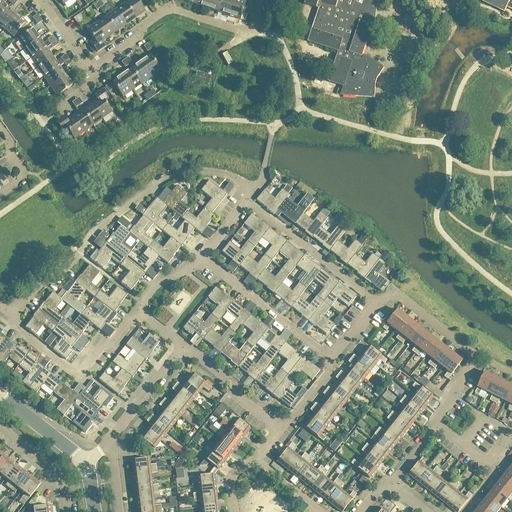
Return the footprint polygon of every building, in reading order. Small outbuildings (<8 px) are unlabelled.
[(145,11),(136,0),(128,0),(124,3),(135,18),(145,11)] [(207,8),(209,0),(197,0),(196,5),(207,8)] [(218,12),(221,0),(209,0),(207,8),(218,12)] [(229,16),(233,0),(221,0),(218,12),(229,16)] [(240,19),(246,2),(240,0),(233,0),(229,16),(240,19)] [(338,51),(328,82),(329,82),(329,81),(344,86),(340,95),(374,97),(375,84),(377,79),(384,68),(365,55),(364,57),(361,56),(371,26),(372,26),(371,25),(377,2),(376,0),(305,0),(304,4),(318,9),(308,41),(338,51)] [(511,0),(478,0),(504,12),(507,8),(511,10),(511,0)] [(135,18),(124,3),(115,9),(126,25),(135,18)] [(0,25),(4,29),(16,15),(7,7),(0,16),(0,25)] [(301,19),(312,21),(313,9),(303,8),(301,19)] [(126,25),(115,9),(106,16),(117,31),(126,25)] [(71,19),(75,26),(87,20),(83,13),(71,19)] [(13,37),(25,22),(16,15),(4,29),(13,37)] [(117,31),(106,16),(96,23),(107,38),(117,31)] [(107,38),(96,23),(87,29),(94,40),(90,43),(93,46),(96,51),(97,52),(105,46),(102,42),(107,38)] [(24,49),(39,38),(32,29),(17,40),(24,49)] [(43,44),(39,38),(24,49),(30,59),(46,48),(51,44),(48,41),(48,40),(43,44)] [(37,68),(52,57),(46,48),(30,59),(37,68)] [(11,58),(5,50),(3,52),(0,56),(0,57),(5,62),(11,58)] [(232,63),(226,52),(222,55),(226,62),(228,65),(232,63)] [(161,71),(150,55),(140,62),(151,77),(161,71)] [(56,62),(52,57),(37,68),(44,77),(59,66),(64,63),(61,60),(61,59),(56,62)] [(404,57),(389,96),(404,101),(418,62),(404,57)] [(11,59),(7,62),(13,71),(18,68),(11,59)] [(151,77),(140,62),(131,69),(142,84),(151,77)] [(50,86),(65,76),(59,66),(44,77),(50,86)] [(142,84),(131,69),(121,75),(132,91),(142,84)] [(207,84),(210,77),(197,72),(195,80),(194,79),(194,80),(207,85),(208,84),(207,84)] [(132,91),(121,75),(112,82),(123,97),(132,91)] [(57,96),(72,85),(65,76),(50,86),(57,96)] [(29,79),(23,83),(26,87),(32,83),(29,79)] [(112,112),(104,101),(108,98),(102,89),(94,95),(97,100),(91,103),(102,119),(112,112)] [(102,119),(91,103),(82,110),(93,125),(102,119)] [(93,125),(82,110),(73,117),(83,132),(93,125)] [(83,132),(73,117),(67,120),(64,116),(56,121),(62,131),(66,128),(74,139),(83,132)] [(8,179),(1,168),(0,166),(0,178),(3,183),(8,179)] [(211,214),(227,194),(220,189),(219,189),(208,181),(200,191),(211,199),(204,208),(211,214)] [(286,185),(283,190),(288,194),(292,189),(286,185)] [(180,202),(186,194),(177,186),(168,196),(167,196),(162,202),(162,203),(167,206),(166,207),(181,218),(187,211),(187,212),(189,209),(180,202)] [(277,210),(285,200),(287,198),(289,195),(288,194),(283,190),(282,190),(275,199),(264,190),(256,200),(267,209),(266,209),(273,215),(274,214),(277,210)] [(166,207),(167,206),(162,203),(162,202),(157,198),(148,209),(148,208),(142,216),(143,216),(153,224),(162,231),(167,224),(165,222),(158,217),(166,207)] [(295,223),(303,213),(303,214),(310,204),(303,199),(297,206),(287,198),(285,200),(277,210),(274,214),(278,217),(281,214),(294,224),(295,224),(295,223)] [(194,203),(190,210),(195,213),(199,206),(194,203)] [(206,226),(214,216),(211,214),(204,208),(196,218),(187,212),(187,211),(181,218),(184,221),(194,228),(194,229),(201,234),(206,227),(206,226)] [(324,208),(320,212),(326,217),(330,213),(324,208)] [(312,237),(320,227),(327,218),(326,217),(320,212),(313,222),(303,214),(303,213),(295,223),(295,224),(305,232),(304,232),(312,238),(312,237)] [(261,238),(269,228),(270,228),(263,222),(262,223),(251,214),(243,224),(254,233),(247,242),(254,247),(261,238)] [(153,224),(143,216),(135,226),(134,226),(129,232),(129,233),(130,234),(139,241),(144,246),(148,248),(148,249),(148,248),(154,241),(145,234),(153,224)] [(186,239),(194,229),(194,228),(184,221),(176,231),(167,224),(162,231),(170,238),(171,238),(181,246),(180,246),(181,247),(187,240),(186,239)] [(131,251),(139,241),(130,234),(129,233),(129,232),(120,226),(112,237),(111,236),(106,243),(125,258),(131,251)] [(329,251),(337,241),(345,232),(337,226),(330,235),(320,227),(312,237),(322,245),(322,246),(329,252),(329,251)] [(278,252),(286,242),(287,241),(280,236),(279,237),(269,228),(261,238),(271,246),(264,255),(271,261),(278,252)] [(236,233),(233,237),(240,243),(243,239),(236,233)] [(361,237),(357,242),(362,246),(366,241),(361,237)] [(181,246),(171,238),(170,238),(162,248),(154,241),(148,248),(148,249),(158,256),(167,264),(173,257),(172,256),(180,246),(181,246)] [(346,265),(347,265),(354,255),(355,255),(362,246),(357,242),(355,240),(348,249),(337,241),(329,251),(340,259),(339,260),(346,265)] [(239,266),(247,256),(254,247),(247,242),(240,250),(229,242),(221,252),(232,260),(232,261),(239,267),(239,266)] [(296,266),(303,256),(304,256),(304,255),(297,250),(286,242),(278,252),(289,260),(282,269),(289,275),(296,266)] [(125,258),(106,243),(100,250),(101,250),(92,261),(103,269),(111,258),(120,265),(125,258)] [(150,266),(158,256),(148,249),(148,248),(144,246),(136,256),(131,251),(125,258),(145,274),(150,267),(150,266)] [(389,282),(379,274),(392,257),(385,251),(379,259),(378,260),(363,279),(370,284),(371,284),(381,292),(389,282)] [(347,265),(357,273),(356,274),(363,279),(378,260),(379,259),(372,254),(365,263),(355,255),(354,255),(347,265)] [(256,280),(264,270),(271,261),(264,255),(257,264),(247,256),(239,266),(249,274),(249,275),(256,280),(257,280),(256,280)] [(313,279),(321,269),(321,270),(322,269),(314,263),(314,264),(304,256),(303,256),(296,266),(306,274),(299,283),(306,288),(308,285),(313,280),(313,279)] [(139,281),(145,274),(125,258),(120,265),(129,272),(120,283),(130,291),(139,280),(139,281)] [(85,291),(94,298),(100,290),(94,286),(101,277),(98,274),(99,273),(89,265),(81,276),(80,275),(74,282),(75,283),(75,282),(85,290),(85,291)] [(274,293),(282,283),(282,284),(289,275),(282,269),(275,278),(264,270),(256,280),(257,280),(267,288),(266,289),(273,294),(274,294),(274,293)] [(323,302),(339,282),(332,277),(331,278),(321,270),(321,269),(313,279),(313,280),(323,288),(316,296),(323,302)] [(85,290),(75,282),(75,283),(67,293),(66,292),(66,293),(61,299),(62,300),(62,301),(68,305),(71,308),(75,311),(80,315),(81,315),(86,308),(77,301),(85,291),(85,290)] [(356,297),(345,289),(345,288),(339,282),(323,302),(330,307),(337,299),(348,307),(356,297)] [(291,307),(299,297),(306,288),(299,283),(292,292),(282,284),(282,283),(274,293),(274,294),(284,302),(283,302),(291,308),(291,307)] [(118,305),(127,295),(117,287),(108,297),(100,290),(94,298),(103,304),(103,305),(113,312),(113,313),(114,313),(119,306),(118,305)] [(225,311),(233,301),(233,302),(234,301),(227,295),(226,296),(215,287),(207,297),(218,306),(211,315),(218,320),(225,312),(225,311)] [(60,293),(57,296),(61,299),(66,293),(62,290),(60,293)] [(54,311),(62,301),(62,300),(61,299),(57,296),(53,292),(44,303),(43,302),(38,309),(58,325),(63,318),(54,311)] [(308,321),(323,302),(316,296),(309,305),(299,297),(291,307),(301,315),(301,316),(308,321)] [(242,325),(250,315),(251,315),(244,309),(243,310),(233,302),(233,301),(225,311),(225,312),(235,320),(228,328),(235,334),(242,325)] [(334,325),(323,316),(330,307),(323,302),(308,321),(314,327),(315,326),(326,335),(334,325)] [(71,308),(68,305),(60,315),(63,317),(66,314),(71,308)] [(113,313),(113,312),(103,305),(95,315),(86,308),(81,315),(90,322),(90,323),(100,330),(105,323),(106,321),(110,323),(116,315),(114,313),(113,313)] [(58,325),(38,309),(33,316),(33,317),(25,327),(35,335),(43,325),(49,329),(52,332),(58,325)] [(394,330),(405,316),(397,310),(382,328),(386,331),(390,326),(394,330)] [(63,318),(58,325),(85,347),(90,341),(82,335),(83,333),(82,333),(90,323),(90,322),(81,315),(80,315),(72,325),(63,318)] [(203,339),(211,329),(218,320),(211,315),(204,324),(193,315),(185,325),(196,334),(203,340),(203,339)] [(260,339),(267,329),(268,329),(268,328),(261,323),(250,315),(242,325),(253,333),(246,342),(253,348),(260,339)] [(345,328),(352,320),(346,315),(339,323),(345,328)] [(399,341),(413,323),(405,316),(394,330),(399,334),(395,338),(399,341)] [(411,343),(421,329),(413,323),(399,341),(402,344),(406,339),(411,343)] [(85,347),(58,325),(52,332),(61,339),(53,349),(63,357),(71,347),(72,347),(73,346),(81,352),(85,347)] [(220,353),(228,343),(235,334),(228,328),(221,337),(211,329),(203,339),(213,347),(213,348),(220,354),(221,353),(220,353)] [(277,353),(285,343),(286,342),(278,336),(278,337),(268,329),(267,329),(260,339),(270,347),(263,356),(270,362),(277,353)] [(415,354),(429,336),(421,329),(411,343),(415,346),(411,351),(415,354)] [(0,353),(10,341),(3,335),(2,336),(0,334),(0,353)] [(49,346),(55,338),(50,334),(44,342),(49,346)] [(150,353),(159,342),(149,334),(140,345),(131,338),(126,345),(132,350),(135,352),(145,360),(145,361),(151,353),(150,353)] [(427,355),(437,342),(429,336),(415,354),(418,356),(422,352),(427,355)] [(29,352),(21,345),(18,349),(16,347),(16,346),(10,341),(0,353),(0,365),(1,366),(8,357),(19,365),(29,352)] [(238,367),(245,357),(246,357),(253,348),(246,342),(239,351),(228,343),(220,353),(221,353),(231,361),(230,362),(237,367),(238,367)] [(431,366),(445,348),(437,342),(427,355),(431,359),(427,364),(431,366)] [(287,375),(303,356),(296,350),(295,351),(285,343),(277,353),(287,361),(280,370),(287,375)] [(386,360),(368,346),(362,354),(375,365),(379,360),(384,364),(386,360)] [(443,368),(453,355),(445,348),(431,366),(434,369),(438,364),(443,368)] [(121,369),(131,377),(132,378),(137,371),(137,370),(145,360),(135,352),(132,350),(124,360),(118,355),(112,362),(121,369)] [(29,352),(19,365),(29,373),(22,383),(29,388),(44,368),(37,363),(37,364),(35,362),(37,358),(29,352)] [(375,365),(362,354),(358,359),(353,355),(350,358),(369,373),(375,365)] [(447,379),(461,361),(453,355),(443,368),(447,372),(444,377),(447,379)] [(255,380),(263,370),(270,362),(263,356),(256,365),(246,357),(245,357),(238,367),(248,375),(247,376),(255,381),(255,380)] [(320,370),(309,362),(309,361),(303,356),(287,375),(294,381),(301,372),(312,380),(320,370)] [(369,373),(350,358),(348,362),(353,366),(349,370),(362,381),(369,373)] [(61,383),(51,374),(44,368),(29,388),(36,394),(43,384),(53,393),(61,383)] [(123,388),(131,377),(121,369),(113,380),(104,372),(98,380),(118,395),(124,388),(123,388)] [(272,395),(287,375),(280,370),(273,379),(263,370),(255,380),(265,389),(272,395)] [(362,381),(349,370),(345,375),(340,371),(338,374),(356,389),(362,381)] [(23,377),(14,371),(11,374),(15,378),(17,379),(20,381),(23,377)] [(487,392),(495,377),(485,372),(475,393),(479,395),(481,389),(487,392)] [(210,388),(192,373),(186,382),(199,392),(203,387),(208,391),(210,388)] [(356,389),(338,374),(335,378),(340,382),(336,386),(350,397),(356,389)] [(298,398),(287,390),(294,381),(287,375),(272,395),(278,400),(279,399),(290,408),(298,398)] [(418,382),(424,387),(429,381),(422,376),(418,382)] [(493,402),(504,382),(495,377),(487,392),(492,395),(489,400),(493,402)] [(101,406),(110,395),(100,387),(91,398),(85,393),(93,382),(91,380),(79,396),(77,398),(97,413),(102,407),(101,406)] [(199,392),(186,382),(182,386),(177,382),(174,386),(193,400),(199,392)] [(394,382),(389,388),(398,395),(403,389),(394,382)] [(505,401),(511,387),(511,385),(504,382),(493,402),(497,404),(500,399),(505,401)] [(72,405),(77,398),(79,396),(72,390),(72,391),(61,383),(53,393),(63,401),(56,410),(63,416),(64,416),(72,405)] [(433,397),(415,383),(412,386),(417,390),(413,395),(426,405),(433,397)] [(441,392),(430,384),(426,388),(437,397),(441,392)] [(193,400),(174,386),(172,389),(176,393),(173,398),(186,408),(193,400)] [(350,397),(336,386),(333,391),(328,387),(325,390),(343,405),(350,397)] [(343,405),(325,390),(322,394),(327,398),(323,402),(337,413),(343,405)] [(382,397),(396,406),(400,400),(386,391),(382,397)] [(426,405),(413,395),(409,400),(404,396),(402,399),(420,414),(426,405)] [(91,420),(97,413),(77,398),(72,405),(81,412),(72,422),(82,430),(91,420)] [(186,408),(173,398),(169,402),(164,398),(162,402),(180,416),(186,408)] [(420,414),(402,399),(399,403),(404,406),(400,411),(414,422),(420,414)] [(180,416),(162,402),(159,405),(164,409),(160,414),(173,424),(180,416)] [(337,413),(323,402),(320,407),(315,403),(312,407),(330,421),(337,413)] [(220,417),(227,407),(222,403),(214,412),(220,417)] [(330,421),(312,407),(310,410),(314,414),(311,418),(324,429),(330,421)] [(450,410),(445,419),(452,423),(457,415),(450,410)] [(414,422),(400,411),(397,416),(392,412),(389,415),(407,430),(414,422)] [(173,424),(160,414),(156,418),(152,414),(149,418),(167,432),(173,424)] [(250,429),(232,414),(229,418),(234,422),(230,427),(243,437),(250,429)] [(407,430),(389,415),(386,418),(391,422),(388,427),(401,438),(407,430)] [(167,432),(149,418),(146,421),(151,425),(147,430),(161,440),(167,432)] [(324,429),(311,418),(304,427),(322,441),(325,438),(320,434),(324,429)] [(356,424),(363,430),(367,424),(360,419),(356,424)] [(215,422),(213,426),(219,431),(221,427),(219,425),(215,422)] [(211,425),(209,428),(216,434),(219,431),(213,426),(211,425)] [(243,437),(230,427),(226,431),(221,427),(219,431),(237,445),(243,437)] [(401,438),(388,427),(384,432),(379,428),(376,431),(395,446),(401,438)] [(154,449),(161,440),(147,430),(141,438),(149,445),(150,455),(155,455),(154,449)] [(303,430),(298,436),(306,442),(310,436),(303,430)] [(237,445),(219,431),(216,434),(221,438),(217,443),(231,453),(237,445)] [(395,446),(376,431),(374,435),(378,438),(375,443),(388,454),(395,446)] [(197,434),(193,439),(197,443),(201,438),(197,434)] [(231,453),(217,443),(214,447),(209,443),(206,447),(224,461),(231,453)] [(285,468),(296,454),(291,451),(295,446),(291,443),(277,461),(285,468)] [(388,454),(375,443),(371,448),(366,444),(364,447),(382,462),(388,454)] [(317,444),(312,454),(317,456),(322,447),(317,444)] [(332,444),(329,448),(334,452),(337,448),(332,444)] [(178,447),(175,451),(180,455),(184,450),(178,446),(178,447)] [(215,485),(214,474),(224,461),(206,447),(203,450),(208,454),(204,459),(214,467),(208,475),(197,476),(198,487),(215,485)] [(382,462),(364,447),(361,451),(366,454),(362,459),(375,470),(382,462)] [(441,452),(446,457),(449,454),(444,449),(441,452)] [(0,468),(8,459),(0,452),(0,468)] [(293,474),(308,456),(304,453),(300,458),(296,454),(285,468),(293,474)] [(301,480),(312,467),(307,463),(311,459),(308,456),(293,474),(301,480)] [(417,481),(428,468),(423,464),(427,459),(423,456),(409,475),(417,481)] [(5,479),(16,465),(8,459),(0,468),(0,478),(2,476),(5,479)] [(150,465),(149,459),(132,461),(133,471),(156,468),(156,464),(150,465)] [(375,470),(362,459),(358,464),(353,460),(351,464),(369,478),(375,470)] [(184,468),(186,464),(179,460),(175,469),(184,468)] [(442,467),(440,469),(443,472),(449,465),(445,463),(442,467)] [(10,489),(24,471),(16,465),(5,479),(2,483),(5,485),(10,489)] [(511,465),(509,470),(504,466),(501,469),(511,477),(511,465)] [(309,487),(324,469),(320,466),(316,471),(312,467),(301,480),(309,487)] [(417,481),(425,488),(440,469),(436,467),(432,472),(428,468),(417,481)] [(151,479),(151,474),(157,473),(156,468),(133,471),(134,481),(151,479)] [(317,493),(328,480),(323,476),(327,471),(324,469),(309,487),(317,493)] [(444,481),(439,477),(443,472),(440,469),(425,488),(433,494),(444,481)] [(511,477),(501,469),(499,473),(504,476),(500,481),(511,490),(511,477)] [(350,482),(355,473),(350,470),(345,479),(350,482)] [(21,491),(32,477),(24,471),(10,489),(15,493),(18,489),(21,491)] [(358,494),(367,481),(357,475),(349,487),(358,494)] [(26,502),(40,484),(32,477),(21,491),(24,494),(21,498),(26,502)] [(152,485),(151,479),(134,481),(135,491),(159,489),(158,485),(152,485)] [(325,500),(340,481),(336,479),(332,483),(328,480),(317,493),(325,500)] [(441,500),(456,482),(452,479),(448,484),(444,481),(433,494),(441,500)] [(333,506),(344,493),(339,489),(343,484),(340,481),(325,500),(333,506)] [(511,493),(511,490),(500,481),(496,486),(491,482),(489,485),(507,500),(511,493)] [(449,507),(460,493),(455,490),(459,485),(456,482),(441,500),(449,507)] [(216,495),(215,485),(198,487),(199,493),(193,494),(193,498),(216,495)] [(507,500),(489,485),(486,489),(491,492),(487,497),(501,508),(507,500)] [(154,500),(153,494),(159,493),(159,489),(135,491),(137,502),(154,500)] [(340,511),(341,511),(356,494),(353,491),(349,496),(344,493),(333,506),(340,511)] [(456,511),(458,511),(472,495),(469,492),(465,497),(460,493),(449,507),(456,511)] [(217,505),(216,495),(193,498),(194,502),(200,501),(201,507),(217,505)] [(497,511),(501,508),(487,497),(484,502),(479,498),(476,501),(489,511),(497,511)] [(154,506),(154,500),(137,502),(138,511),(161,509),(177,507),(175,498),(169,498),(169,504),(154,506)] [(50,511),(50,505),(38,507),(37,505),(31,500),(28,504),(33,507),(33,511),(50,511)] [(489,511),(476,501),(473,505),(478,508),(475,511),(489,511)]
